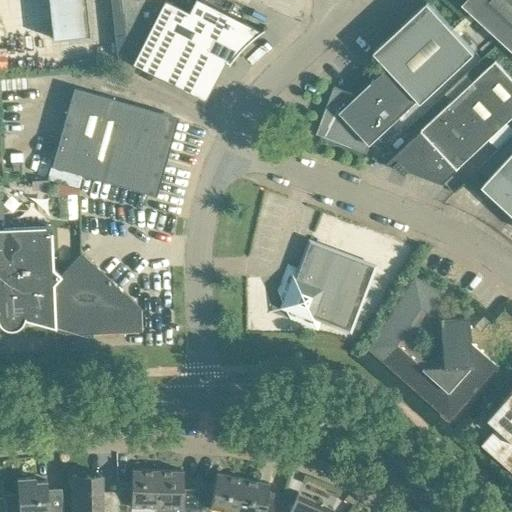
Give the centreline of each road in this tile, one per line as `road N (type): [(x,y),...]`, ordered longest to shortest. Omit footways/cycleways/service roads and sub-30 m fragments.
road 1 (residential): [(222,149),(441,223),(511,274)]
road 2 (residential): [(203,399),(200,237),(222,149)]
road 3 (tertiary): [(0,412),(203,399)]
road 4 (residential): [(203,441),(0,448)]
road 5 (tertiary): [(453,511),(354,424),(321,408)]
road 6 (residential): [(321,408),(301,459),(203,441)]
road 7 (residential): [(222,149),(319,33)]
